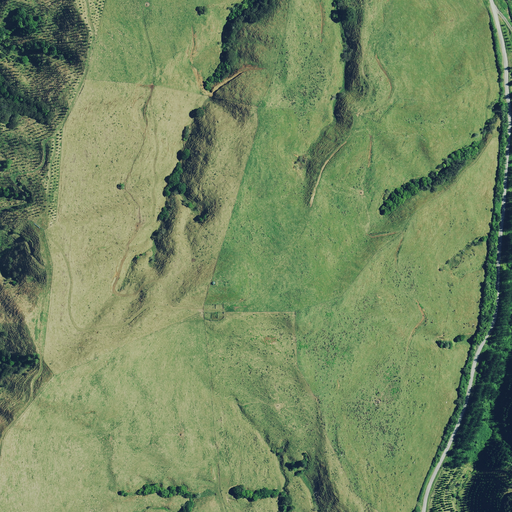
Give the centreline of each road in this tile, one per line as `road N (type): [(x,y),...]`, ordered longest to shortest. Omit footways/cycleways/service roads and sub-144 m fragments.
road 1 (unclassified): [(511,143),(470,385),(423,511)]
road 2 (unclassified): [(493,0),(511,124)]
